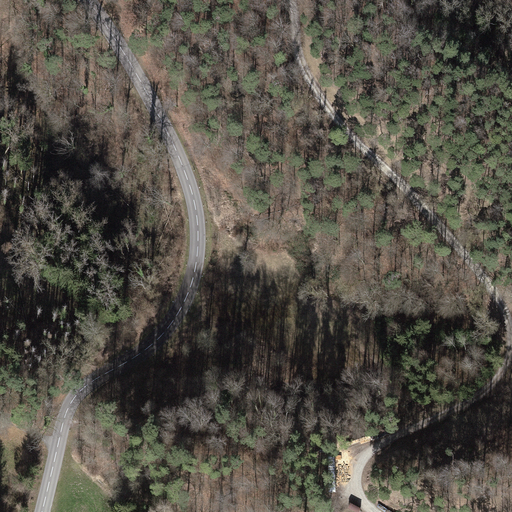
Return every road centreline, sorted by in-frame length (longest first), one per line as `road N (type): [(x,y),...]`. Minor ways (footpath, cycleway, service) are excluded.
road 1 (track): [(292,0),(301,61),(321,98),(426,205),(497,298),(511,332),(505,365),(483,393),(367,449),(354,470),(357,493),(381,511)]
road 2 (tertiary): [(41,511),(70,404),(171,324),(195,272),(198,242),(175,149),(126,54),(87,0)]
